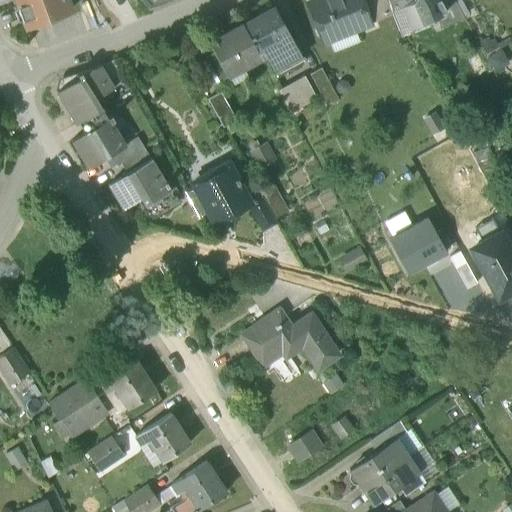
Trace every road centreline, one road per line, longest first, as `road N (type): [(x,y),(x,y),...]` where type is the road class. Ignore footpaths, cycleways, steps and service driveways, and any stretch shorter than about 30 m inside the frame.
road 1 (residential): [(125,262),(160,243),(511,340)]
road 2 (residential): [(282,511),(125,262)]
road 3 (residential): [(217,0),(3,79)]
road 4 (residential): [(125,262),(3,79)]
road 5 (residential): [(3,79),(18,156),(17,186),(0,223)]
